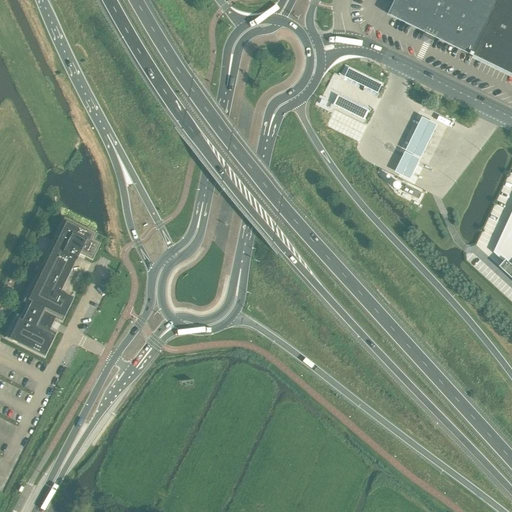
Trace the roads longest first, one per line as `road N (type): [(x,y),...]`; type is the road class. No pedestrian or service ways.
road 1 (trunk): [(109,0),(170,107),(232,189),(511,491)]
road 2 (trunk): [(511,460),(244,162),(135,0)]
road 3 (trunk): [(511,375),(355,198),(295,102)]
road 4 (trunk): [(228,319),(252,323),(279,342),(502,511)]
road 5 (primary): [(153,272),(148,309),(107,368),(71,448)]
road 6 (tertiary): [(511,118),(347,45)]
road 7 (trunk): [(38,0),(103,136)]
road 8 (trunk): [(103,136),(133,236),(153,272)]
road 9 (primary): [(240,268),(267,136)]
road 10 (trunk): [(103,136),(172,250)]
